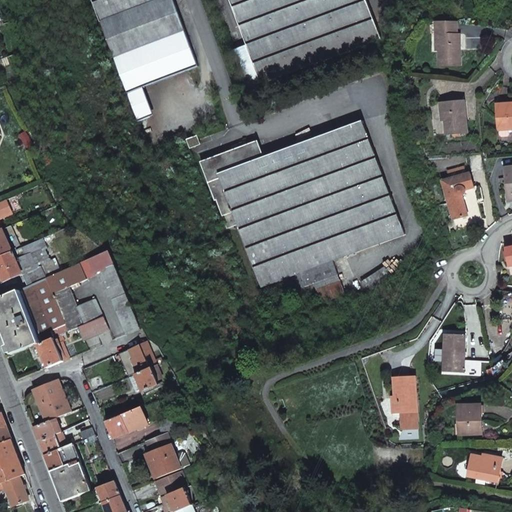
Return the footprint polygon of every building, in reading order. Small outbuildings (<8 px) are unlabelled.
[(185,31),(174,0),(91,0),(113,58),(185,31)] [(229,0),(261,83),(381,39),(366,0),(229,0)] [(439,51),(439,66),(460,66),(461,35),(458,35),(458,22),(436,22),(436,34),(439,34),(439,51)] [(141,88),(199,67),(185,31),(113,58),(127,94),(139,89),(141,88)] [(127,94),(137,122),(150,117),(139,89),(127,94)] [(444,104),(446,135),(468,133),(465,101),(444,104)] [(511,106),(497,107),(498,130),(499,130),(509,129),(511,129),(511,106)] [(405,234),(363,121),(264,158),(258,142),(201,163),(215,200),(217,200),(227,229),(238,225),(261,287),(296,274),(302,288),(314,284),(338,275),(333,261),(405,234)] [(197,137),(188,140),(191,148),(200,144),(197,137)] [(443,181),(454,220),(469,216),(463,196),(465,195),(466,194),(466,193),(466,192),(467,192),(467,190),(475,188),(471,173),(443,181)] [(0,230),(3,229),(0,222),(0,218),(12,214),(7,201),(0,203),(0,230)] [(21,249),(11,226),(3,229),(11,248),(13,252),(21,249)] [(0,230),(0,258),(13,252),(11,248),(3,229),(0,230)] [(42,240),(13,252),(23,275),(38,268),(32,254),(45,248),(42,240)] [(141,329),(110,251),(92,259),(82,264),(87,277),(101,271),(127,335),(141,329)] [(13,252),(0,258),(0,278),(2,284),(23,275),(13,252)] [(57,260),(40,267),(46,280),(62,273),(57,260)] [(46,280),(21,291),(41,343),(62,335),(80,327),(105,317),(97,299),(78,307),(70,287),(88,280),(87,277),(82,264),(62,273),(46,280)] [(345,294),(340,280),(316,289),(321,303),(345,294)] [(21,291),(0,300),(0,317),(15,355),(38,345),(41,343),(21,291)] [(105,317),(80,327),(85,340),(110,330),(105,317)] [(41,343),(38,345),(48,367),(67,360),(60,343),(65,341),(62,335),(41,343)] [(445,358),(445,371),(464,372),(464,376),(481,377),(481,361),(465,360),(466,336),(446,335),(444,358),(445,358)] [(151,368),(141,345),(131,349),(134,358),(133,359),(139,373),(151,368)] [(127,361),(133,376),(139,373),(133,359),(134,358),(131,349),(125,352),(127,357),(128,360),(127,361)] [(127,357),(125,352),(118,355),(120,360),(127,357)] [(133,376),(132,376),(134,380),(137,378),(142,390),(143,392),(156,387),(157,389),(161,387),(159,381),(164,378),(159,365),(151,368),(139,373),(133,376)] [(132,376),(131,376),(137,392),(142,390),(137,378),(134,380),(132,376)] [(401,395),(399,413),(408,413),(419,412),(417,376),(395,378),(395,396),(401,395)] [(33,390),(43,413),(47,422),(57,418),(73,412),(59,379),(33,390)] [(393,396),(394,416),(403,416),(409,416),(408,413),(399,413),(401,395),(395,396),(393,396)] [(459,405),(460,435),(481,434),(481,421),(482,421),(482,405),(459,405)] [(150,425),(142,407),(107,422),(114,439),(150,425)] [(2,412),(0,412),(0,444),(13,440),(7,426),(2,412)] [(419,418),(419,412),(408,413),(409,416),(403,416),(404,430),(419,429),(418,418),(419,418)] [(34,425),(35,427),(47,422),(43,413),(34,416),(32,416),(30,414),(34,425)] [(177,430),(172,417),(158,422),(163,435),(167,433),(177,430)] [(62,432),(57,418),(47,422),(35,427),(37,432),(40,441),(56,434),(62,432)] [(93,428),(81,433),(84,439),(95,434),(93,428)] [(171,445),(167,433),(163,435),(153,439),(158,450),(171,445)] [(56,434),(40,441),(41,444),(46,456),(62,449),(56,434)] [(13,440),(0,444),(0,484),(21,476),(26,474),(19,457),(13,440)] [(62,449),(46,456),(51,468),(52,472),(80,460),(74,444),(62,449)] [(181,469),(171,445),(158,450),(148,454),(157,478),(181,469)] [(473,455),(469,476),(498,482),(501,470),(496,469),(498,457),(487,455),(486,458),(473,455)] [(80,460),(52,472),(54,476),(64,502),(92,490),(80,460)] [(163,497),(186,488),(188,487),(182,472),(157,482),(163,497)] [(21,476),(0,484),(0,489),(7,487),(14,506),(29,500),(28,498),(21,476)] [(115,481),(99,488),(104,503),(122,496),(115,481)] [(174,511),(175,511),(193,505),(186,488),(163,497),(162,498),(167,511),(174,511)] [(128,511),(122,496),(104,503),(108,511),(128,511)]
